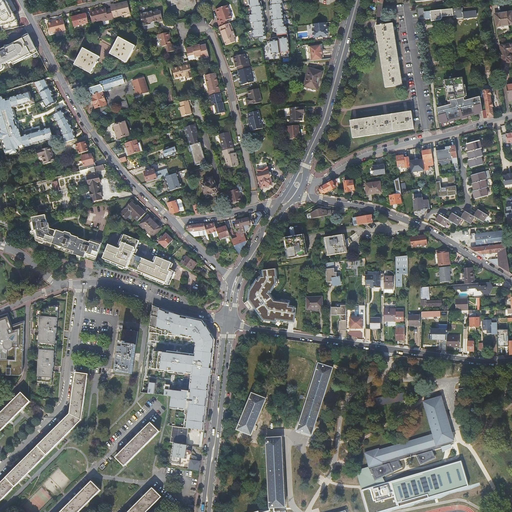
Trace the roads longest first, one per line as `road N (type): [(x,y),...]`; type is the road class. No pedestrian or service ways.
road 1 (unclassified): [(511,360),(229,322)]
road 2 (residential): [(172,221),(77,111),(30,19)]
road 3 (unclassified): [(284,200),(378,208),(428,228),(511,280)]
road 4 (residential): [(81,282),(63,404),(0,469)]
road 5 (residential): [(256,208),(226,72),(208,28),(183,33)]
road 6 (secondary): [(206,511),(229,322)]
road 7 (secondary): [(297,176),(324,118),(357,0)]
road 8 (unclassified): [(81,282),(112,284),(229,322)]
road 9 (unclassified): [(427,139),(317,181),(297,176)]
road 10 (residential): [(427,139),(406,3)]
